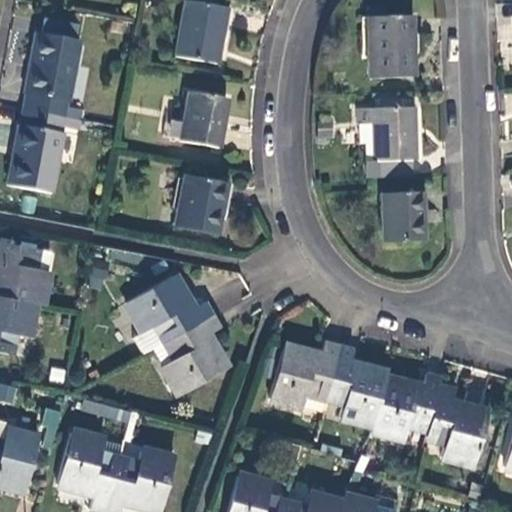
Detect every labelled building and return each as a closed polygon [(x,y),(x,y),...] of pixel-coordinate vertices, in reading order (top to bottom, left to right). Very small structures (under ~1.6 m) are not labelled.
[(226,7),(187,0),(184,0),(174,55),(216,63),(226,7)] [(411,15),(365,17),(367,78),(413,76),(411,15)] [(74,39),(76,24),(43,18),(41,33),(74,39)] [(78,40),(74,39),(41,33),(35,32),(24,92),(26,93),(23,108),(63,116),(80,119),(82,109),(65,106),(66,99),(67,100),(78,40)] [(226,98),(188,90),(178,139),(217,147),(226,98)] [(379,160),(410,159),(415,159),(414,107),(355,108),(356,125),(372,124),(373,160),(379,160)] [(60,131),(63,116),(23,108),(20,124),(18,124),(7,184),(50,192),(62,132),(60,131)] [(380,178),(410,177),(410,159),(379,160),(380,178)] [(225,183),(183,175),(174,224),(216,233),(225,183)] [(421,192),(381,193),(382,242),(422,241),(421,192)] [(0,296),(33,303),(40,305),(47,270),(32,268),(35,249),(0,241),(0,296)] [(50,251),(35,249),(32,268),(47,270),(50,251)] [(103,260),(94,259),(91,274),(101,275),(103,260)] [(164,341),(213,314),(205,301),(191,309),(172,275),(125,302),(142,332),(154,324),(164,341)] [(26,336),(33,303),(0,296),(0,351),(9,353),(12,334),(26,336)] [(220,326),(213,314),(164,341),(173,358),(161,365),(179,396),(225,369),(206,335),(220,326)] [(152,348),(164,341),(154,324),(142,332),(152,348)] [(324,397),(338,343),(323,340),(319,355),(282,346),(268,398),(302,408),(306,392),(324,397)] [(173,358),(164,341),(152,348),(161,365),(173,358)] [(353,348),(338,343),(324,397),(343,402),(339,417),(373,426),(384,382),(386,373),(349,363),(353,348)] [(421,392),(384,382),(373,426),(371,433),(403,442),(408,428),(426,432),(440,383),(441,375),(426,372),(421,392)] [(454,387),(440,383),(426,432),(424,439),(443,445),(440,456),(473,465),(487,413),(450,403),(454,387)] [(0,401),(10,404),(15,388),(0,384),(0,401)] [(320,411),(324,397),(306,392),(302,408),(320,411)] [(57,430),(60,412),(45,410),(42,427),(57,430)] [(0,443),(0,484),(23,491),(37,438),(3,429),(0,443)] [(98,511),(103,511),(117,459),(99,454),(102,441),(70,432),(56,484),(94,494),(90,509),(98,511)] [(511,432),(503,466),(511,468),(511,432)] [(136,464),(117,459),(103,511),(119,511),(123,501),(159,511),(173,459),(140,450),(136,464)] [(282,511),(284,504),(266,499),(269,484),(236,476),(226,511),(282,511)] [(303,509),(284,504),(282,511),(337,511),(340,503),(307,494),(303,509)] [(373,511),(376,505),(342,496),(340,503),(337,511),(373,511)]
